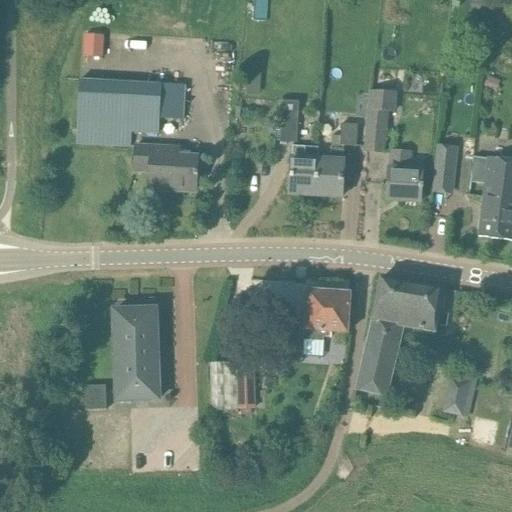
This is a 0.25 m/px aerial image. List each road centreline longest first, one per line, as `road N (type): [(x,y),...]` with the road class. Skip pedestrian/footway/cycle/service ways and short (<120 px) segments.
road 1 (unclassified): [(374,260),(298,254),(0,261)]
road 2 (unclassified): [(277,511),(314,486),(332,461),(374,260)]
road 3 (unclassified): [(511,281),(374,260)]
